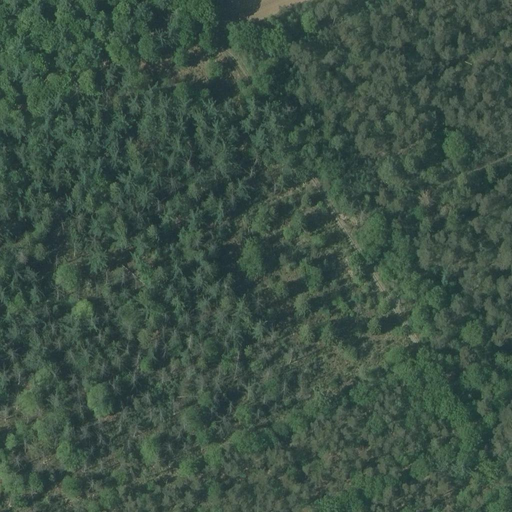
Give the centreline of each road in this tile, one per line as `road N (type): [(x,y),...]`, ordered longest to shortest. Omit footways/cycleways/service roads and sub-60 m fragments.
road 1 (track): [(199,0),(511,488)]
road 2 (track): [(0,137),(227,46)]
road 3 (track): [(511,153),(341,224)]
road 4 (track): [(65,111),(9,0)]
